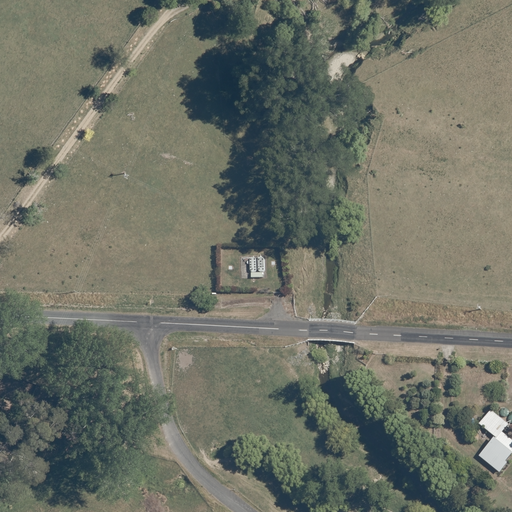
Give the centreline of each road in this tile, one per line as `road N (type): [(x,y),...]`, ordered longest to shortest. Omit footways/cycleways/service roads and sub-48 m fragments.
road 1 (tertiary): [(162,307),(511,327)]
road 2 (unclassified): [(264,511),(194,437),(175,386),(162,307)]
road 3 (tertiary): [(0,303),(162,307)]
